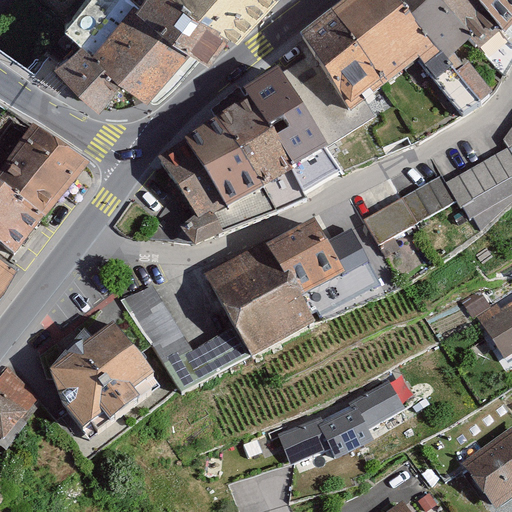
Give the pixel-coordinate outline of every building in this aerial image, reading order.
[(87,51),(131,1),(129,0),(82,0),(61,27),(77,41),(87,51)] [(127,6),(188,48),(203,58),(224,30),(184,0),(131,0),(131,1),(127,6)] [(184,0),(226,31),(235,37),(269,0),(184,0)] [(385,0),(351,0),(328,17),(379,92),(414,64),(429,53),(385,0)] [(420,0),(385,0),(429,53),(441,70),(454,57),(465,46),(420,0)] [(460,0),(420,0),(465,46),(474,56),(478,53),(497,38),(460,0)] [(511,3),(508,0),(460,0),(497,38),(511,26),(511,3)] [(87,51),(118,81),(144,100),(188,48),(127,6),(87,51)] [(379,92),(328,17),(297,41),(309,60),(346,118),(361,106),(379,92)] [(511,66),(511,51),(497,38),(478,53),(504,82),(511,66)] [(87,51),(77,41),(49,67),(95,110),(118,81),(87,51)] [(429,53),(414,64),(456,123),(476,110),(441,70),(429,53)] [(487,99),(454,57),(441,70),(476,110),(487,99)] [(346,118),(309,60),(276,80),(321,156),(371,122),(361,106),(346,118)] [(276,80),(273,76),(238,96),(243,105),(287,177),(321,156),(276,80)] [(287,177),(243,105),(212,124),(255,195),(287,177)] [(255,195),(212,124),(180,148),(220,216),(255,195)] [(511,127),(500,145),(505,152),(511,164),(511,127)] [(83,174),(29,136),(9,162),(0,154),(0,253),(11,262),(83,174)] [(220,216),(180,148),(160,158),(190,222),(193,227),(208,221),(220,216)] [(511,164),(505,152),(444,188),(455,206),(459,213),(511,180),(511,164)] [(338,184),(321,156),(287,177),(302,203),(338,184)] [(270,222),(302,203),(287,177),(255,195),(270,222)] [(511,201),(511,180),(459,213),(476,232),(511,201)] [(439,181),(360,226),(374,252),(455,206),(444,188),(439,181)] [(215,239),(270,222),(255,195),(220,216),(208,221),(215,239)] [(351,233),(360,226),(349,200),(310,220),(312,223),(328,251),(351,233)] [(187,250),(215,239),(208,221),(193,227),(190,222),(177,232),(187,250)] [(312,223),(260,251),(307,339),(359,311),(328,251),(312,223)] [(363,258),(374,252),(360,226),(351,233),(363,258)] [(363,258),(351,233),(328,251),(359,311),(383,298),(363,258)] [(260,251),(201,284),(228,334),(247,369),(263,360),(307,339),(260,251)] [(0,292),(12,276),(0,268),(0,292)] [(247,369),(228,334),(189,357),(154,292),(142,297),(117,306),(177,403),(247,369)] [(511,357),(511,303),(497,313),(493,308),(472,321),(500,365),(511,357)] [(157,393),(107,333),(62,359),(46,378),(56,409),(84,445),(157,393)] [(9,376),(0,386),(0,399),(22,420),(38,403),(9,376)] [(407,428),(385,381),(273,434),(295,480),(407,428)] [(0,443),(22,420),(0,399),(0,443)] [(490,511),(511,497),(511,430),(458,466),(488,511),(490,511)] [(0,511),(11,502),(0,491),(0,511)]
